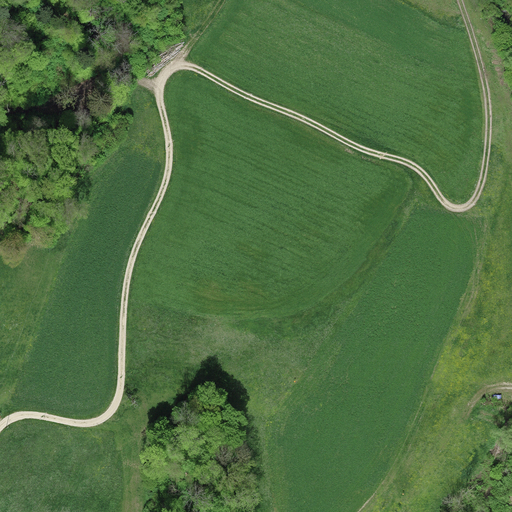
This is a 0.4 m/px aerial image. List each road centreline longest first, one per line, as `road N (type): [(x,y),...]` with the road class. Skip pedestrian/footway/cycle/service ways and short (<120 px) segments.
road 1 (track): [(0,425),(19,414),(86,425),(110,414),(129,265),(169,165),(158,88),(172,64),(394,157),(422,172),(454,209),(476,197),(487,167),(487,90),(461,0)]
road 2 (track): [(158,88),(105,78),(0,106)]
